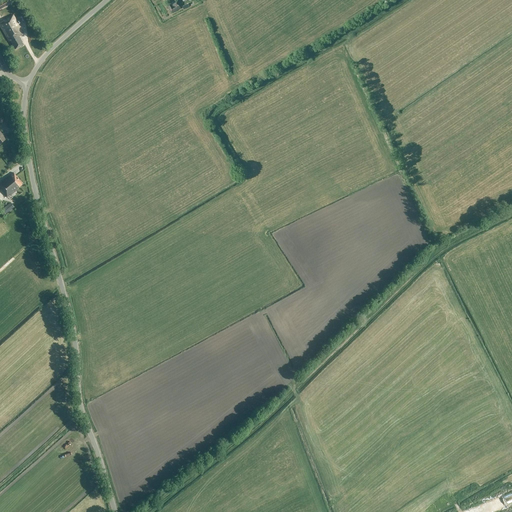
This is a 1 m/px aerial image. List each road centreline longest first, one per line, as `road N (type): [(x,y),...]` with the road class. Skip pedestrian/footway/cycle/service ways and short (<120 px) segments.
road 1 (track): [(511,212),(434,253),(254,426),(146,511)]
road 2 (tertiary): [(114,511),(78,401),(73,335),(30,173),(27,84)]
road 3 (track): [(237,177),(240,167),(212,113),(401,0)]
